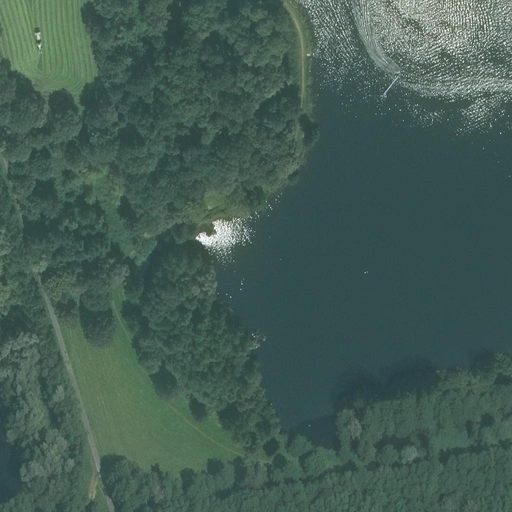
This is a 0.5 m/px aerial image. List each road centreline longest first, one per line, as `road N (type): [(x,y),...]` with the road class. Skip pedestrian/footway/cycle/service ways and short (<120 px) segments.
road 1 (unclassified): [(112,511),(0,136)]
road 2 (track): [(300,469),(214,447),(186,428),(150,384),(107,306),(54,319)]
